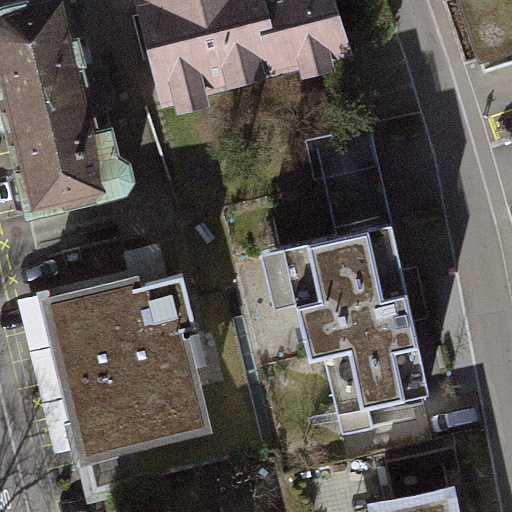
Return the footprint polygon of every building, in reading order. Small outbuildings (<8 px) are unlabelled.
[(88,0),(52,0),(0,16),(0,114),(31,214),(145,179),(88,0)] [(334,0),(147,0),(177,107),(351,60),(334,0)] [(511,0),(463,0),(484,61),(511,51),(511,0)] [(444,369),(384,130),(302,151),(319,219),(270,231),(287,300),(316,292),(342,395),(444,369)] [(216,258),(46,299),(93,508),(263,463),(216,258)] [(476,511),(468,472),(373,491),(378,511),(476,511)]
